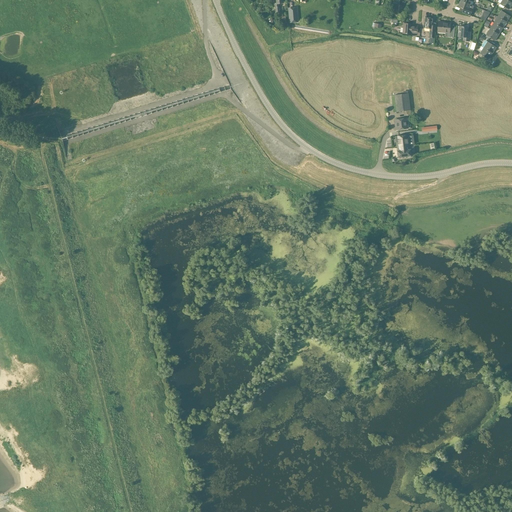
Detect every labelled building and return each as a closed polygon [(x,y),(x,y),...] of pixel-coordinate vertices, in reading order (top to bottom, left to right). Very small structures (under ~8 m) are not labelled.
[(275,0),(276,3),(274,3),(276,13),(280,12),(278,4),(283,3),(282,0),(275,0)] [(470,4),(461,0),(460,2),(458,7),(465,9),(463,13),(470,15),(472,9),(474,6),(470,4)] [(509,10),(511,4),(511,3),(506,0),(502,0),(500,4),(509,10)] [(405,6),(404,5),(399,5),(399,3),(393,3),(392,12),(399,13),(399,11),(403,12),(404,12),(405,6)] [(290,8),(289,8),(290,22),(298,21),(297,7),(295,8),(290,8)] [(497,17),(506,23),(510,16),(501,11),(497,17)] [(502,28),(506,23),(497,17),(494,23),(502,28)] [(425,18),(424,28),(430,29),(429,31),(429,37),(430,37),(429,43),(433,43),(434,38),(435,32),(435,26),(432,25),(433,18),(431,18),(425,18)] [(437,32),(448,33),(448,37),(454,37),(454,31),(450,30),(450,23),(438,22),(437,32)] [(490,29),(499,34),(502,28),(494,23),(492,26),(490,29)] [(417,33),(418,26),(411,25),(412,24),(404,24),(403,33),(411,34),(411,33),(417,33)] [(470,42),(471,32),(467,32),(467,27),(459,26),(458,37),(463,37),(463,41),(470,42)] [(495,41),(499,34),(490,29),(486,35),(495,41)] [(483,48),(492,53),(496,47),(487,42),(483,48)] [(488,59),(492,53),(483,48),(480,54),(488,59)] [(396,112),(411,110),(409,93),(394,95),(396,112)] [(396,130),(404,129),(408,128),(407,118),(395,120),(396,130)] [(398,158),(411,156),(410,149),(410,146),(409,135),(395,137),(397,147),(397,151),(398,158)]
